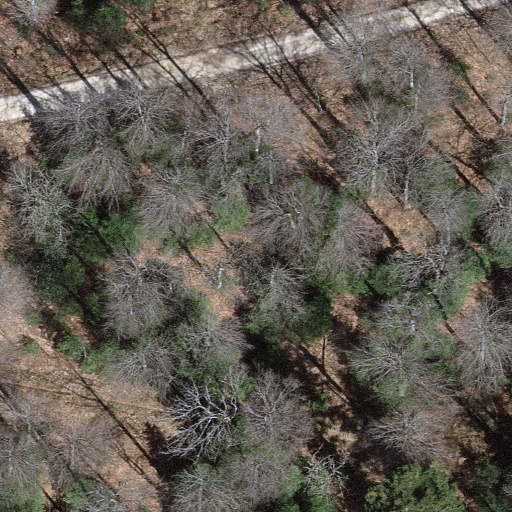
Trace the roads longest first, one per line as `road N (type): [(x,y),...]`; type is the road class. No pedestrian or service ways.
road 1 (track): [(511,409),(421,415),(0,387)]
road 2 (track): [(456,0),(0,107)]
